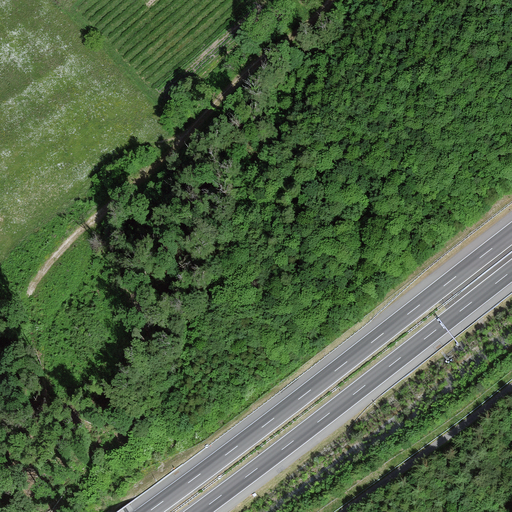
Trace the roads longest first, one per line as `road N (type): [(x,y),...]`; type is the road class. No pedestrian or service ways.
road 1 (motorway): [(511,233),(148,511)]
road 2 (track): [(330,0),(80,230),(27,294)]
road 3 (motorway): [(198,511),(511,270)]
road 4 (unclassified): [(511,386),(343,511)]
